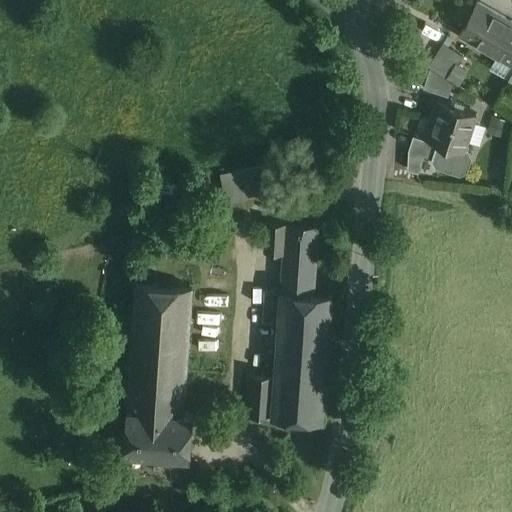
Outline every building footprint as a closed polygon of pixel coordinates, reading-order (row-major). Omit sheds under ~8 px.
[(507,16),(480,0),(462,32),(489,47),(507,16)] [(511,18),(507,16),(489,47),(511,60),(511,18)] [(464,54),(444,42),(432,62),(451,74),(464,54)] [(454,81),(431,66),(425,86),(450,94),(454,81)] [(477,111),(439,98),(427,136),(440,141),(465,148),(477,111)] [(465,148),(440,141),(435,156),(438,162),(461,170),(468,166),(471,155),(468,149),(465,148)] [(279,162),(222,174),(225,192),(282,180),(279,162)] [(287,220),(268,219),(266,248),(285,250),(287,220)] [(306,219),(301,219),(300,221),(287,220),(285,249),(285,250),(282,287),(315,289),(320,223),(306,222),(306,219)] [(194,281),(137,277),(131,376),(187,380),(194,281)] [(282,289),(265,287),(263,319),(279,320),(282,289)] [(315,289),(282,287),(282,289),(279,320),(276,372),(273,413),(325,417),(334,291),(315,289)] [(276,372),(250,372),(247,411),(273,413),(276,372)] [(187,380),(131,376),(126,446),(192,450),(195,407),(186,406),(187,380)]
